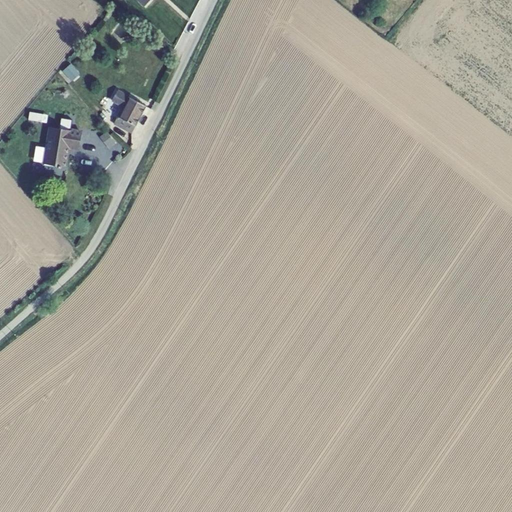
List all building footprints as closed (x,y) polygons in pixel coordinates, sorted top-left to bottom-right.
[(64,71),(74,81),(83,72),(73,62),(64,71)] [(132,133),(146,106),(117,91),(112,100),(123,106),(114,124),(132,133)] [(49,122),(50,114),(32,111),(31,119),(49,122)] [(63,126),(73,128),(74,119),(64,117),(63,126)] [(68,147),(79,149),(81,132),(50,127),(44,164),(65,167),(68,147)] [(100,133),(105,138),(110,132),(105,128),(100,133)]
